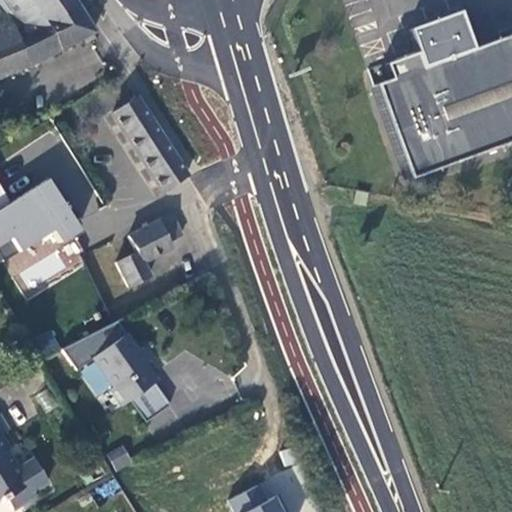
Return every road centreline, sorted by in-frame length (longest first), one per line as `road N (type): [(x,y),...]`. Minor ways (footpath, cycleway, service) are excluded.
road 1 (secondary): [(201,22),(378,511)]
road 2 (secondary): [(324,258),(227,0)]
road 3 (secondary): [(324,258),(298,241),(226,49),(201,22)]
road 4 (secondary): [(418,511),(324,258)]
